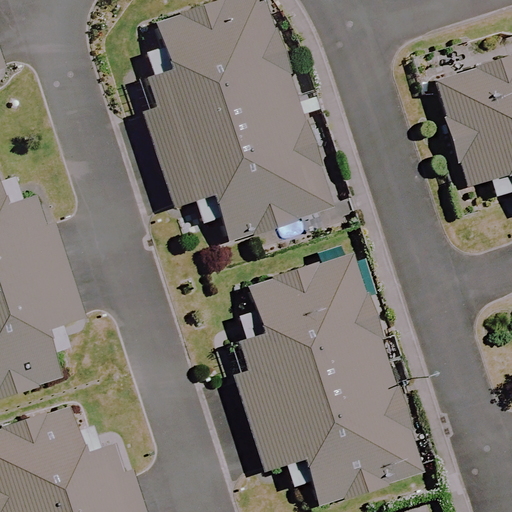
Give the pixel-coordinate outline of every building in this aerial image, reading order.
[(324,204),(258,0),(218,0),(151,21),(166,67),(142,75),(151,102),(140,106),(170,201),(205,190),(220,237),(324,204)] [(511,59),(437,84),(471,189),(511,175),(511,59)] [(0,397),(63,377),(45,324),(78,313),(39,198),(4,209),(0,198),(0,397)] [(419,475),(350,259),(247,291),(261,338),(237,345),(246,372),(235,376),(265,471),(301,460),(316,507),(419,475)] [(0,432),(0,511),(141,511),(119,445),(84,457),(68,410),(0,432)]
